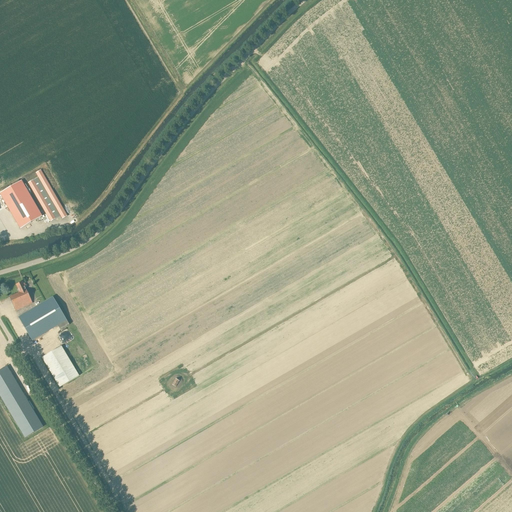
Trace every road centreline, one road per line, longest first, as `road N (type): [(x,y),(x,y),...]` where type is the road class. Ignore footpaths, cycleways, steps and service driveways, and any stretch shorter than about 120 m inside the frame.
road 1 (unclassified): [(0,273),(67,251),(104,226),(207,94),(304,0)]
road 2 (unclassified): [(112,511),(0,321)]
